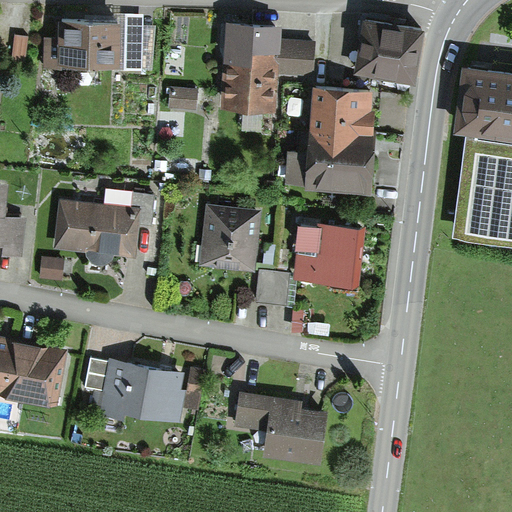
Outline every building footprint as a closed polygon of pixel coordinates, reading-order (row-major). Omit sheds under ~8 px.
[(121,62),(121,20),(57,21),(58,62),(121,62)] [(424,30),(363,20),(354,75),(415,85),(424,30)] [(280,27),(227,24),(222,109),(276,112),(279,76),(313,78),(315,40),(279,38),(280,27)] [(467,136),(511,142),(511,72),(463,67),(455,134),(467,136)] [(198,88),(171,86),(170,106),(196,108),(198,88)] [(301,191),(373,195),(376,143),(376,137),(373,136),(375,108),(371,108),(372,90),(312,86),(308,152),(287,150),(285,187),(301,188),(301,191)] [(453,239),(511,246),(511,142),(467,136),(453,239)] [(6,179),(0,178),(0,250),(18,251),(21,219),(3,217),(6,179)] [(56,246),(131,251),(134,217),(149,218),(151,197),(130,195),(129,205),(60,200),(56,246)] [(254,271),(261,210),(207,204),(201,265),(254,271)] [(358,288),(364,228),(318,223),(317,228),(300,227),(294,282),(358,288)] [(59,257),(40,256),(39,275),(58,276),(59,257)] [(254,301),(285,306),(290,273),(258,268),(254,301)] [(305,309),(293,308),(292,332),(303,333),(305,309)] [(62,351),(0,340),(0,391),(53,400),(62,351)] [(199,393),(201,374),(87,357),(83,386),(106,389),(103,406),(176,417),(180,390),(199,393)] [(295,402),(237,395),(233,425),(267,429),(264,449),(317,456),(323,412),(294,408),(295,402)]
